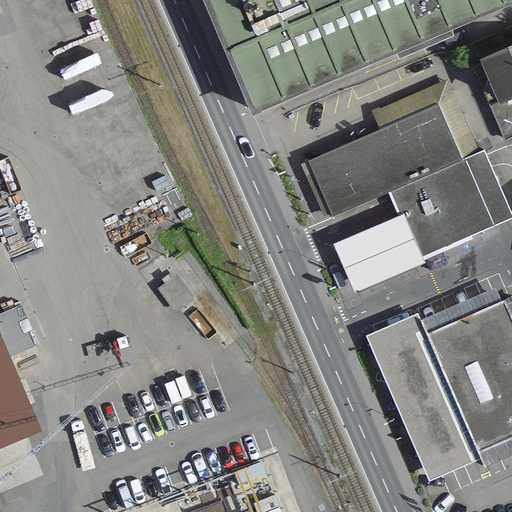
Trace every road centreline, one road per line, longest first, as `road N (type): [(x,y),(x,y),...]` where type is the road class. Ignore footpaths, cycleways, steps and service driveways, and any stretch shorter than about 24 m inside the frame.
road 1 (primary): [(397,511),(175,0)]
road 2 (residential): [(55,511),(60,327),(0,76)]
